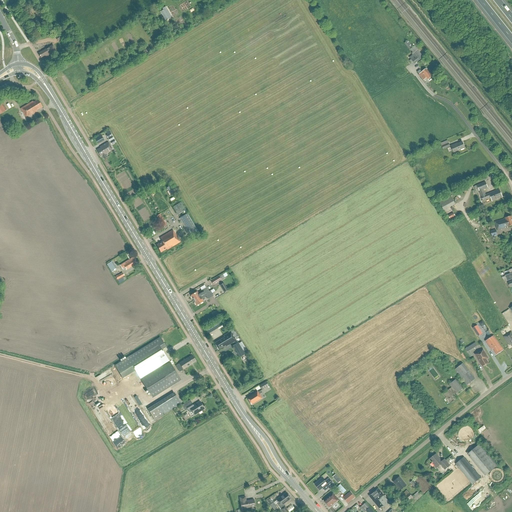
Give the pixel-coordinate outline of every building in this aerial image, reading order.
[(163,10),(160,12),(165,21),(172,17),(166,7),(163,9),(163,10)] [(404,43),(409,49),(412,47),(408,41),(406,42),(404,43)] [(45,56),(46,57),(56,51),(53,45),(38,54),(41,58),(45,56)] [(423,57),(418,51),(414,46),(410,49),(413,52),(412,53),(413,55),(409,57),(414,64),(423,57)] [(419,74),(424,80),(426,78),(428,80),(429,80),(429,81),(432,79),(431,78),(432,77),(426,69),(422,72),(420,70),(417,72),(419,74)] [(33,102),(21,109),(26,118),(37,112),(36,111),(42,107),(38,100),(33,103),(33,102)] [(114,140),(110,133),(109,130),(106,132),(108,135),(106,136),(109,142),(114,140)] [(101,136),(95,139),(98,144),(104,140),(101,136)] [(440,144),(443,150),(450,147),(447,141),(440,144)] [(456,144),(451,146),(454,153),(465,148),(462,142),(457,144),(456,144)] [(108,143),(102,146),(102,147),(97,150),(101,157),(102,156),(104,159),(107,157),(105,155),(109,152),(109,151),(112,149),(108,143)] [(476,192),(479,191),(483,201),(490,198),(492,201),(502,197),(499,190),(485,195),(483,190),(488,188),(485,182),(477,186),(477,185),(474,187),(476,192)] [(455,205),(451,196),(440,202),(444,210),(455,205)] [(189,211),(185,201),(179,204),(182,213),(189,211)] [(156,216),(162,227),(166,225),(160,214),(156,216)] [(187,214),(179,219),(190,236),(198,231),(187,214)] [(511,218),(511,216),(505,218),(506,219),(495,222),(497,231),(505,229),(505,228),(508,227),(511,225),(511,218)] [(162,242),(156,245),(160,253),(166,249),(167,250),(180,242),(173,230),(160,238),(162,242)] [(137,264),(133,258),(120,266),(122,270),(125,268),(126,270),(137,264)] [(112,262),(106,265),(109,269),(111,272),(115,270),(113,266),(112,265),(113,265),(112,262)] [(124,276),(122,273),(115,277),(119,284),(124,281),(122,278),(124,276)] [(221,280),(220,277),(219,277),(211,281),(212,283),(213,285),(221,280)] [(191,296),(193,301),(205,294),(209,292),(206,288),(201,291),(202,293),(198,295),(197,292),(191,296)] [(213,296),(212,294),(215,291),(214,289),(210,291),(209,292),(205,294),(193,301),(196,306),(203,302),(201,299),(206,297),(207,299),(213,296)] [(224,338),(214,344),(218,350),(222,347),(223,348),(231,343),(240,358),(245,355),(230,332),(223,336),(224,338)] [(494,336),(485,341),(491,350),(492,349),(496,355),(503,350),(494,336)] [(135,371),(152,398),(181,380),(162,350),(166,347),(160,338),(115,366),(123,378),(135,371)] [(476,343),(465,349),(467,353),(478,346),(476,343)] [(483,349),(475,354),(482,365),(487,361),(486,360),(489,358),(483,349)] [(179,364),(176,366),(179,372),(196,361),(192,355),(179,364)] [(462,364),(455,370),(467,385),(475,379),(462,364)] [(101,380),(104,379),(108,387),(117,383),(116,380),(118,380),(116,374),(106,378),(104,374),(100,376),(101,380)] [(452,387),(443,394),(450,403),(456,399),(454,396),(463,389),(455,380),(449,384),(452,387)] [(259,386),(262,390),(269,386),(266,382),(259,386)] [(257,392),(247,398),(252,405),(262,398),(257,392)] [(143,404),(147,401),(140,393),(138,395),(141,399),(140,400),(143,404)] [(154,421),(163,415),(181,404),(174,393),(147,410),(154,421)] [(120,395),(116,397),(123,408),(129,405),(126,400),(125,401),(120,395)] [(191,404),(186,407),(188,410),(190,409),(194,415),(204,409),(200,402),(193,406),(191,404)] [(101,414),(105,419),(110,415),(106,409),(101,414)] [(151,418),(145,420),(148,429),(154,427),(151,418)] [(479,444),(469,453),(486,475),(497,466),(479,444)] [(436,454),(429,459),(436,468),(441,465),(445,470),(450,466),(444,459),(442,461),(436,454)] [(464,457),(455,464),(472,485),(481,478),(464,457)] [(498,470),(499,478),(506,478),(505,469),(498,470)] [(399,477),(393,482),(400,491),(406,486),(399,477)] [(322,478),(315,484),(320,490),(326,485),(328,488),(333,484),(329,479),(327,481),(325,481),(322,478)] [(410,483),(415,488),(418,485),(414,480),(410,483)] [(379,489),(370,496),(379,509),(383,506),(384,507),(390,503),(379,489)] [(412,497),(407,491),(401,495),(411,506),(423,495),(419,491),(412,497)] [(350,492),(343,497),(348,503),(355,497),(350,492)] [(286,493),(276,500),(278,502),(276,504),(282,511),(288,511),(285,507),(284,508),(282,505),(291,499),(286,493)] [(324,501),(329,507),(338,500),(333,494),(324,501)] [(245,497),(239,498),(241,509),(255,507),(254,500),(246,501),(245,497)] [(363,511),(364,511),(366,511),(370,507),(366,503),(360,508),(363,511)]
